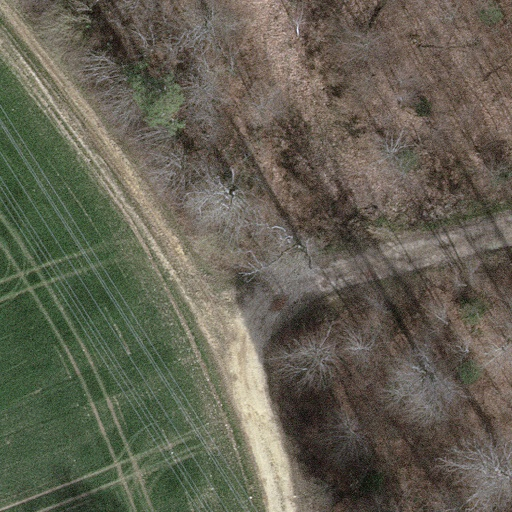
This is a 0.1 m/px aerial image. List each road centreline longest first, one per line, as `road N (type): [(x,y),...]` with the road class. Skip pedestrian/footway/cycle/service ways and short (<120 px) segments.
road 1 (track): [(226,326),(335,270),(511,228)]
road 2 (track): [(282,511),(226,326)]
